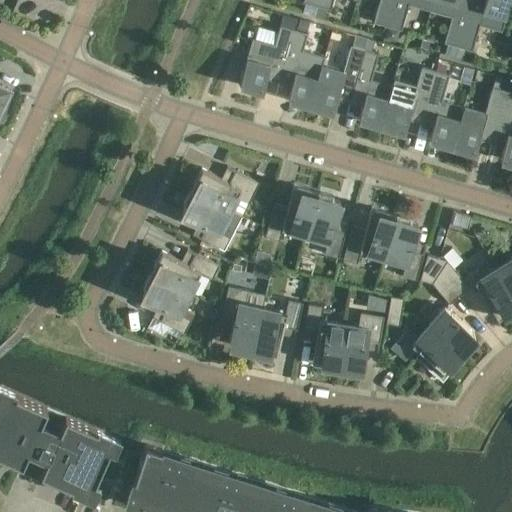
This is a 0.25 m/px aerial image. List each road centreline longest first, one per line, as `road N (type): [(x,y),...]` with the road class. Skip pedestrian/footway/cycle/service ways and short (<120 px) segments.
road 1 (residential): [(183,114),(86,310),(101,345),(260,390),(458,418),(511,354)]
road 2 (residential): [(511,209),(183,114)]
road 3 (residential): [(62,63),(0,196)]
road 4 (residential): [(183,114),(62,63)]
